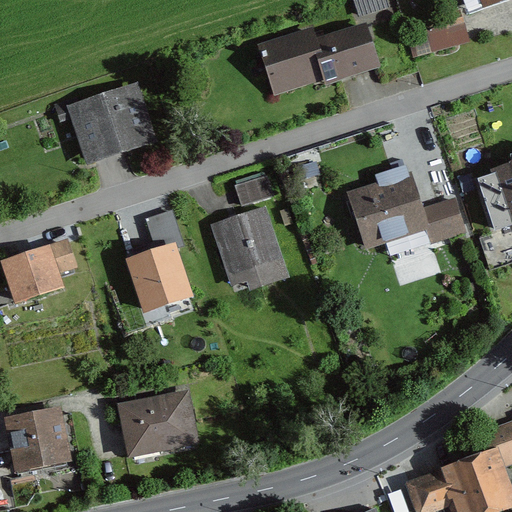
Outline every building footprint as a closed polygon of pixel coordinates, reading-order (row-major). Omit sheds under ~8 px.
[(387,6),(384,0),(357,0),(355,1),(360,15),(387,6)] [(462,0),(466,10),(496,0),(462,0)] [(471,43),(466,22),(427,31),(431,52),(471,43)] [(335,68),(337,74),(375,61),(365,28),(315,44),(311,32),(261,49),(269,75),(281,71),(285,84),(335,68)] [(80,116),(93,154),(145,137),(131,94),(79,111),(76,101),(57,107),(62,122),(80,116)] [(511,171),(501,176),(511,210),(511,171)] [(464,231),(454,200),(421,211),(409,177),(394,182),(391,172),(376,177),(380,187),(350,197),(367,245),(385,240),(383,233),(422,220),(430,243),(464,231)] [(243,206),(248,204),(251,213),(265,209),(274,206),(265,177),(237,187),(243,206)] [(260,284),(287,276),(265,209),(251,213),(212,226),(228,273),(254,265),(260,284)] [(480,238),(490,270),(511,262),(511,231),(511,228),(502,231),(497,214),(485,218),(490,235),(480,238)] [(18,301),(59,287),(54,273),(73,266),(66,244),(6,264),(18,301)] [(190,291),(174,244),(129,259),(145,306),(190,291)] [(158,445),(159,449),(195,442),(186,397),(150,405),(150,402),(122,408),(130,451),(158,445)] [(19,467),(65,458),(57,414),(10,424),(19,467)] [(496,456),(500,467),(511,462),(511,424),(501,429),(502,434),(484,440),(488,452),(494,450),(497,456),(496,456)] [(499,483),(505,480),(500,467),(496,456),(446,475),(447,477),(411,490),(419,511),(485,511),(507,504),(499,483)]
